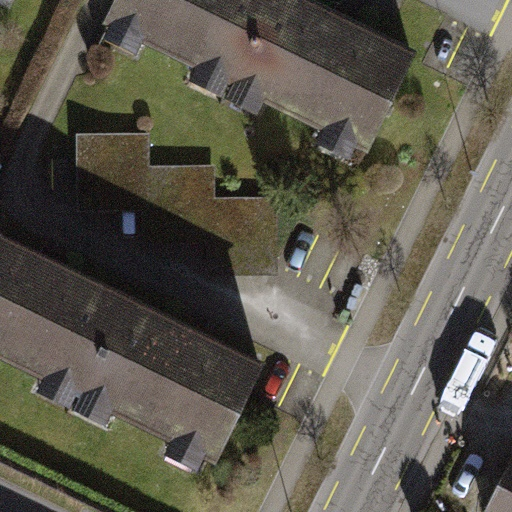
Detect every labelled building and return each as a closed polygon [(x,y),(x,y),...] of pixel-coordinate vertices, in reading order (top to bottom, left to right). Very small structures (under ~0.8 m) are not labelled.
[(234,78),(271,0),(116,0),(112,9),(122,14),(111,36),(143,51),(148,40),(204,67),(198,80),(217,89),(225,73),(234,78)] [(415,54),(300,0),(271,0),(234,78),(243,82),(235,98),(260,110),(268,94),(329,123),(321,141),(348,154),(358,135),(373,142),(415,54)] [(145,138),(82,138),(83,204),(148,203),(149,236),(213,235),(213,269),(276,269),(276,201),(213,202),(212,169),(146,170),(145,138)] [(83,391),(126,302),(0,241),(0,354),(49,378),(43,391),(69,403),(76,388),(83,391)] [(260,367),(126,302),(83,391),(87,393),(80,409),(104,421),(111,405),(175,435),(166,453),(194,466),(203,447),(218,454),(260,367)] [(511,511),(511,489),(501,511),(511,511)]
